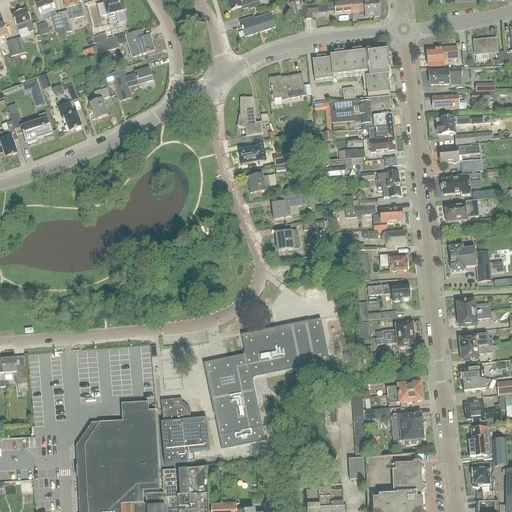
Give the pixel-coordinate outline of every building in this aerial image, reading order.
[(63,0),(67,12),(60,14),(64,28),(65,34),(72,32),(70,26),(69,22),(84,17),(81,6),(78,6),(76,0),(63,0)] [(102,0),(104,3),(97,5),(100,18),(107,17),(125,12),(124,10),(126,10),(125,5),(123,5),(121,0),(117,0),(111,2),(110,0),(102,0)] [(248,11),(258,8),(255,0),(226,0),(230,12),(242,8),(242,10),(248,9),(248,11)] [(350,2),(351,14),(365,13),(365,19),(380,17),(379,8),(380,8),(379,4),(378,4),(378,2),(364,4),(364,0),(350,2)] [(51,1),(36,6),(40,17),(41,17),(43,22),(52,19),(56,30),(58,36),(65,34),(64,28),(60,14),(56,16),(55,12),(51,1)] [(299,1),(295,2),(288,4),(292,16),(298,14),(297,10),(301,9),(299,1)] [(351,14),(350,2),(329,4),(329,6),(330,10),(335,10),(336,16),(351,14)] [(315,7),(303,8),(305,20),(312,20),(311,15),(318,14),(317,8),(315,7)] [(27,10),(12,15),(18,33),(27,29),(28,34),(29,33),(29,34),(34,32),(34,31),(31,21),(27,10)] [(275,28),(271,15),(254,20),(254,18),(239,22),(244,38),(275,28)] [(46,23),(38,27),(41,36),(50,33),(46,23)] [(4,24),(0,25),(0,39),(8,36),(4,24)] [(141,31),(125,36),(132,59),(155,52),(150,36),(143,38),(141,31)] [(95,44),(107,40),(105,34),(93,38),(95,44)] [(25,53),(21,38),(14,40),(18,55),(25,53)] [(18,55),(14,40),(7,42),(11,58),(18,56),(18,55)] [(119,49),(116,40),(99,45),(102,54),(119,49)] [(497,54),(497,53),(496,40),(473,42),(475,56),(482,56),(482,60),(487,59),(487,55),(497,54)] [(457,48),(426,51),(428,68),(443,67),(442,59),(446,59),(446,62),(458,61),(457,48)] [(312,60),(314,72),(315,84),(335,82),(336,80),(360,77),(363,79),(364,90),(367,90),(368,97),(390,95),(389,90),(388,90),(387,81),(388,81),(387,71),(390,71),(390,66),(389,66),(388,58),(389,58),(388,52),(367,55),(366,51),(361,52),(361,53),(353,54),(353,53),(343,54),(343,55),(335,56),(335,55),(330,56),(330,58),(325,58),(326,59),(317,60),(317,59),(312,60)] [(497,54),(498,61),(493,61),(494,67),(498,66),(506,66),(505,53),(497,53),(497,54)] [(135,75),(126,78),(124,72),(105,77),(107,84),(114,82),(120,102),(131,99),(128,89),(153,81),(149,69),(134,73),(135,75)] [(460,71),(428,72),(429,87),(461,85),(460,71)] [(306,97),(304,88),(302,76),(281,79),(281,78),(269,80),(271,91),(272,91),(274,103),(306,97)] [(37,81),(23,86),(26,94),(40,90),(37,81)] [(65,92),(67,91),(72,103),(78,101),(71,82),(62,86),(65,92)] [(105,109),(107,108),(104,100),(109,98),(106,89),(94,94),(97,102),(90,105),(96,121),(108,117),(105,109)] [(342,90),(344,101),(355,99),(355,91),(352,89),(342,90)] [(471,94),(471,104),(490,104),(489,93),(471,94)] [(329,103),(331,125),(361,122),(361,126),(371,125),(370,111),(391,108),(389,97),(329,103)] [(465,102),(458,102),(458,99),(461,99),(460,97),(432,100),(433,110),(445,109),(445,112),(466,110),(465,102)] [(246,129),(247,138),(263,136),(261,123),(256,124),(252,99),(240,99),(240,117),(237,127),(246,129)] [(62,120),(64,119),(69,133),(82,128),(76,113),(74,114),(70,103),(57,108),(62,120)] [(15,104),(7,107),(9,115),(18,112),(15,104)] [(23,128),(18,112),(9,115),(12,122),(15,131),(20,129),(25,144),(27,143),(28,145),(37,142),(36,140),(52,135),(46,114),(38,117),(40,122),(23,128)] [(392,117),(373,118),(375,130),(393,128),(392,117)] [(471,126),(491,125),(490,118),(470,119),(470,118),(439,120),(439,126),(437,126),(437,130),(436,131),(436,133),(437,133),(437,136),(449,136),(450,137),(452,136),(453,135),(455,135),(455,127),(471,126)] [(15,131),(12,122),(6,124),(9,132),(0,134),(0,146),(2,146),(6,158),(17,154),(12,139),(17,137),(15,131)] [(373,130),(369,130),(370,141),(376,140),(377,141),(394,139),(393,128),(375,130),(373,130)] [(323,143),(323,133),(314,134),(315,144),(323,143)] [(491,133),(455,136),(456,145),(492,142),(491,133)] [(370,141),(364,141),(365,153),(369,153),(370,154),(395,152),(394,139),(377,141),(376,140),(370,141)] [(242,166),(260,163),(259,162),(266,161),(263,142),(252,144),(253,150),(239,153),(242,166)] [(456,165),(457,164),(459,163),(458,158),(480,155),(479,145),(471,146),(471,147),(439,151),(440,158),(438,160),(439,162),(440,164),(440,165),(452,164),(453,165),(456,165)] [(353,151),(344,152),(345,160),(352,160),(365,159),(364,153),(364,150),(353,151)] [(286,154),(273,157),(275,167),(288,164),(286,154)] [(473,162),(474,173),(480,172),(489,171),(488,160),(484,160),(484,157),(473,158),(473,162)] [(396,159),(383,160),(384,168),(397,167),(396,159)] [(352,161),(320,163),(321,181),(345,178),(344,171),(353,170),(352,161)] [(460,163),(462,176),(468,175),(475,174),(474,173),(473,162),(460,163)] [(305,166),(275,168),(275,176),(286,175),(287,176),(306,174),(305,166)] [(361,175),(361,176),(346,178),(346,183),(362,182),(374,181),(373,174),(361,175)] [(377,176),(378,183),(376,183),(377,193),(383,192),(383,199),(388,199),(401,198),(398,174),(377,176)] [(268,177),(263,178),(263,176),(248,179),(251,196),(252,195),(253,200),(262,198),(261,194),(265,193),(271,192),(268,177)] [(470,196),(468,180),(468,177),(451,179),(451,180),(441,182),(443,197),(461,195),(461,197),(470,196)] [(272,205),(274,222),(286,220),(286,219),(291,218),(290,209),(306,206),(304,195),(281,199),(281,204),(272,205)] [(346,208),(353,207),(353,202),(352,197),(345,198),(346,208)] [(448,221),(448,224),(457,223),(456,221),(467,220),(466,215),(468,215),(469,219),(478,218),(477,202),(466,203),(466,206),(465,206),(465,205),(446,208),(447,215),(445,215),(446,222),(448,221)] [(324,213),(323,206),(315,208),(317,214),(324,213)] [(379,211),(380,217),(373,217),(374,232),(386,231),(386,224),(387,224),(388,225),(392,225),(393,224),(402,223),(402,221),(403,220),(402,217),(402,216),(401,209),(379,211)] [(356,210),(345,211),(345,219),(356,218),(356,216),(356,210)] [(473,230),(497,228),(496,219),(472,221),(473,230)] [(322,222),(302,225),(304,234),(323,232),(322,222)] [(275,235),(277,252),(300,250),(297,232),(292,232),(292,233),(275,235)] [(378,241),(378,232),(368,233),(368,241),(378,241)] [(404,234),(384,235),(383,235),(384,244),(386,244),(386,248),(386,250),(395,250),(395,248),(405,247),(405,245),(406,244),(405,241),(404,240),(404,234)] [(463,247),(449,249),(452,273),(465,272),(465,269),(476,268),(478,284),(491,283),(490,275),(504,274),(503,263),(489,264),(488,254),(475,255),(474,249),(463,251),(463,247)] [(353,257),(377,256),(376,248),(364,249),(364,248),(352,248),(353,257)] [(368,256),(357,257),(359,283),(370,283),(368,256)] [(389,259),(389,257),(380,257),(380,267),(390,267),(390,272),(392,272),(393,273),(395,273),(396,272),(408,271),(407,270),(409,268),(409,266),(407,264),(407,263),(405,263),(404,258),(389,259)] [(392,295),(393,302),(411,300),(410,295),(409,293),(409,286),(398,288),(397,286),(383,287),(367,289),(368,298),(392,295)] [(331,289),(326,290),(328,302),(334,301),(331,289)] [(458,312),(458,316),(490,313),(489,305),(474,307),(474,303),(457,305),(457,306),(456,308),(456,310),(458,312)] [(390,320),(389,313),(380,314),(368,316),(368,322),(390,320)] [(491,320),(490,313),(458,316),(459,320),(458,320),(457,321),(456,322),(456,324),(458,326),(459,325),(460,328),(476,327),(476,322),(491,320)] [(204,365),(204,366),(205,369),(204,369),(204,370),(205,369),(206,372),(205,372),(205,373),(206,373),(206,376),(206,377),(207,376),(207,379),(206,380),(207,380),(208,383),(207,383),(207,384),(208,384),(209,386),(208,387),(209,387),(209,390),(209,391),(210,393),(209,394),(210,394),(211,397),(210,397),(210,398),(211,398),(211,401),(212,401),(212,404),(212,405),(213,408),(212,408),(213,408),(214,411),(213,411),(213,412),(214,412),(214,415),(219,437),(222,451),(265,442),(262,428),(257,406),(254,391),(252,392),(249,379),(255,378),(265,376),(329,363),(321,320),(309,322),(306,323),(306,322),(305,323),(302,324),(302,323),(302,324),(299,324),(298,324),(298,325),(295,325),(292,326),(292,325),(291,325),(291,326),(288,327),(288,326),(287,326),(288,327),(285,327),(284,327),(281,328),(281,327),(280,328),(281,328),(278,329),(278,328),(277,328),(277,329),(274,330),(274,329),(273,329),(274,330),(271,330),(270,330),(267,331),(267,330),(266,330),(266,331),(264,332),(263,331),(263,332),(260,332),(259,332),(259,333),(257,333),(256,332),(256,333),(253,334),(253,333),(252,333),(252,334),(249,335),(249,334),(249,335),(246,335),(245,335),(242,336),(242,335),(242,336),(241,336),(244,352),(245,356),(225,360),(225,361),(213,364),(213,362),(204,364),(204,365)] [(382,335),(379,335),(376,336),(376,340),(413,336),(413,332),(414,331),(413,327),(412,326),(412,325),(396,327),(396,331),(382,333),(382,335)] [(413,341),(413,336),(376,340),(377,345),(383,344),(383,346),(398,345),(398,349),(401,349),(402,350),(404,350),(405,348),(409,347),(409,348),(414,348),(414,346),(415,345),(415,342),(413,341)] [(461,351),(492,347),(492,340),(476,342),(476,338),(459,340),(459,341),(458,343),(458,346),(460,347),(461,351)] [(167,348),(168,360),(181,359),(180,347),(167,348)] [(492,347),(461,351),(461,355),(460,357),(460,360),(462,361),(462,362),(472,361),(472,362),(478,362),(477,361),(478,360),(478,357),(493,355),(492,347)] [(363,356),(364,365),(375,364),(374,355),(363,356)] [(3,361),(4,375),(18,374),(16,359),(3,361)] [(26,368),(19,368),(19,374),(20,379),(19,379),(20,385),(27,384),(27,385),(26,368)] [(462,381),(463,384),(486,381),(486,379),(484,379),(483,369),(460,372),(461,382),(462,381)] [(486,381),(463,384),(464,394),(485,391),(484,385),(486,385),(486,381)] [(498,398),(504,397),(511,396),(511,382),(497,384),(498,398)] [(20,385),(18,385),(19,394),(28,393),(27,384),(20,385)] [(387,397),(421,393),(420,385),(411,386),(409,384),(398,386),(399,387),(386,389),(387,397)] [(421,393),(387,397),(388,405),(400,403),(401,405),(411,404),(413,402),(422,401),(421,393)] [(163,423),(161,424),(165,466),(194,463),(193,453),(210,451),(207,420),(205,420),(191,421),(190,409),(184,405),(181,405),(181,401),(165,402),(162,402),(162,407),(163,423)] [(485,422),(485,421),(486,421),(501,419),(500,410),(484,412),(483,404),(464,406),(466,421),(472,420),(472,423),(485,422)] [(365,422),(386,420),(386,422),(391,422),(393,444),(405,442),(406,447),(421,445),(420,440),(423,440),(422,427),(424,424),(424,420),(421,417),(421,416),(407,417),(407,414),(392,416),(393,418),(391,418),(390,410),(364,412),(365,422)] [(91,424),(76,447),(79,511),(118,511),(119,507),(126,506),(136,506),(146,505),(145,495),(160,494),(156,412),(152,412),(122,413),(122,421),(91,424)] [(475,459),(482,458),(482,462),(491,461),(491,456),(490,456),(487,429),(471,431),(472,439),(468,440),(470,459),(475,458),(475,459)] [(506,441),(493,441),(494,468),(507,468),(506,441)] [(424,511),(424,508),(421,505),(420,498),(423,495),(424,495),(424,494),(423,494),(423,490),(424,490),(423,489),(421,488),(421,475),(422,474),(423,474),(423,473),(422,473),(422,469),(423,469),(423,468),(422,468),(419,465),(419,464),(414,465),(414,457),(414,456),(365,460),(367,511),(424,511)] [(348,460),(349,482),(365,481),(363,459),(348,460)] [(471,472),(470,473),(471,477),(472,478),(472,488),(474,488),(475,489),(478,489),(480,487),(482,487),(482,504),(493,503),(493,493),(491,493),(490,469),(483,470),(483,467),(479,467),(479,470),(471,470),(471,472)] [(178,511),(177,511),(209,511),(208,469),(186,470),(179,470),(181,511),(178,511)] [(177,511),(178,511),(175,471),(163,471),(164,494),(164,504),(165,504),(165,511),(177,511)] [(307,509),(304,509),(304,511),(346,511),(346,507),(343,507),(342,492),(342,487),(330,488),(330,490),(330,492),(325,492),(318,493),(318,494),(307,494),(307,509)] [(146,505),(147,505),(147,511),(165,511),(165,504),(164,504),(164,494),(160,494),(145,495),(146,505)] [(498,511),(499,510),(499,503),(493,503),(482,504),(476,504),(476,511),(498,511)]
